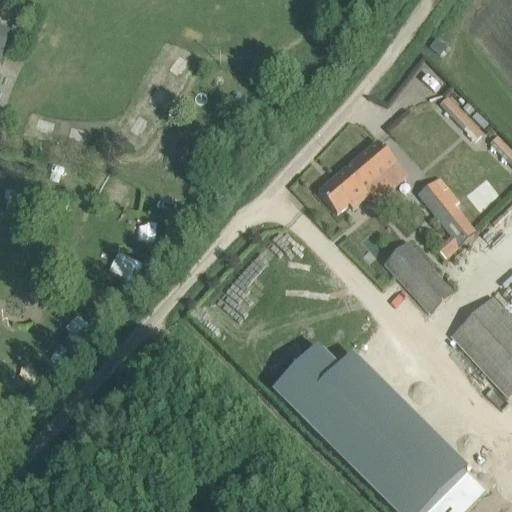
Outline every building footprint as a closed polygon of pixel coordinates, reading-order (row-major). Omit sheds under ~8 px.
[(230,24),(212,27),(215,47),(233,44),(230,24)] [(0,66),(10,31),(0,27),(0,66)] [(437,41),(430,50),(438,56),(445,47),(437,41)] [(165,44),(158,59),(178,68),(185,54),(165,44)] [(136,95),(156,104),(163,88),(144,80),(136,95)] [(448,101),(440,108),(476,144),(483,137),(448,101)] [(469,105),(463,110),(469,116),(475,111),(469,105)] [(114,132),(131,138),(140,112),(123,106),(114,132)] [(46,137),(49,119),(25,115),(22,133),(46,137)] [(65,143),(86,148),(91,130),(69,125),(65,143)] [(379,146),(359,163),(377,183),(377,184),(387,196),(405,180),(395,168),(396,167),(379,146)] [(377,183),(359,163),(319,197),(337,217),(348,208),(352,212),(370,197),(367,192),(377,184),(377,183)] [(435,184),(417,199),(442,230),(461,215),(455,208),(460,205),(440,180),(435,184)] [(138,243),(154,243),(155,226),(138,225),(138,243)] [(401,236),(377,257),(386,267),(386,268),(410,294),(434,273),(401,236)] [(436,253),(446,263),(464,246),(454,236),(436,253)] [(130,285),(142,267),(127,258),(116,275),(130,285)] [(94,288),(85,299),(100,312),(109,302),(94,288)] [(451,340),(508,400),(511,396),(511,323),(492,302),(451,340)] [(78,320),(66,328),(75,341),(87,333),(78,320)] [(313,347),(269,392),(390,511),(421,511),(463,470),(349,356),(335,369),(313,347)] [(23,367),(15,374),(29,389),(36,383),(23,367)]
